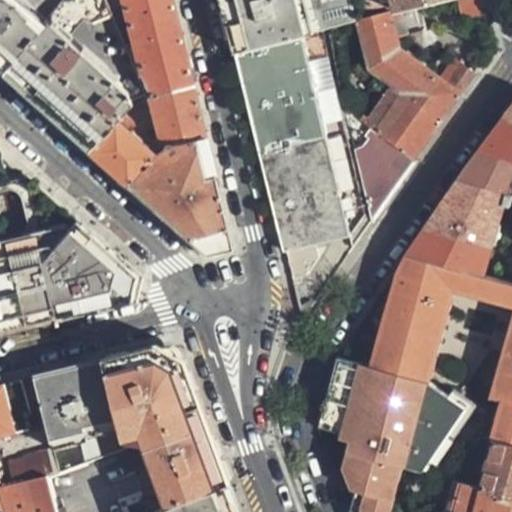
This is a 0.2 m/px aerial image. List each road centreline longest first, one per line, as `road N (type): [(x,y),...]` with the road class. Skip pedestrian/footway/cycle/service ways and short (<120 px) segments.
road 1 (residential): [(328,511),(301,411),(316,343),(506,73)]
road 2 (residential): [(270,293),(196,0)]
road 3 (residential): [(0,121),(206,308)]
road 4 (residential): [(206,308),(0,359)]
road 5 (residential): [(249,420),(270,293)]
